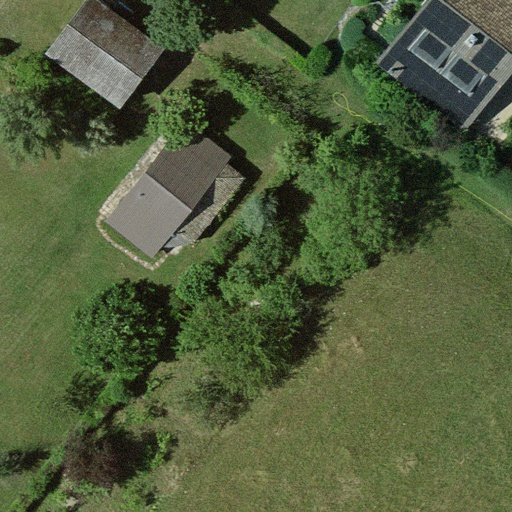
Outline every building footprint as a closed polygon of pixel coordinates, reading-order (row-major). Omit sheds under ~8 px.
[(54,33),(79,0),(17,0),(15,4),(54,33)] [(79,0),(54,33),(45,45),(118,100),(164,40),(111,0),(79,0)] [(511,0),(418,0),(374,57),(464,126),(511,64),(511,0)] [(233,155),(188,119),(108,220),(153,255),(175,226),(228,163),(233,155)] [(245,177),(228,163),(175,226),(193,240),(245,177)]
